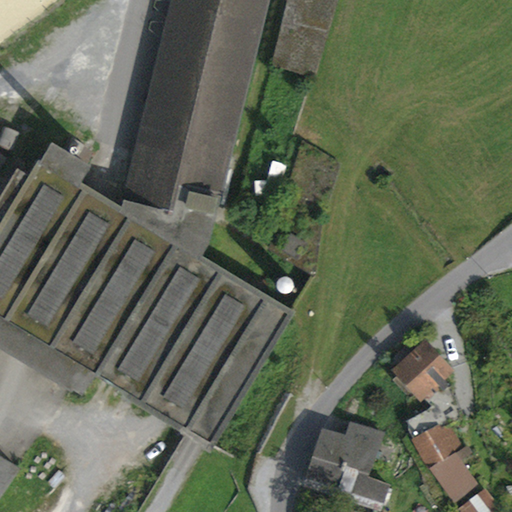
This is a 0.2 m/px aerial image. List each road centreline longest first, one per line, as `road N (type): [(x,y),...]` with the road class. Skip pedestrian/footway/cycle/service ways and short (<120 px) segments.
road 1 (track): [(319,416),(319,310),(352,165),(443,79),(511,37)]
road 2 (tertiary): [(511,239),(364,358),(331,397),(285,511)]
